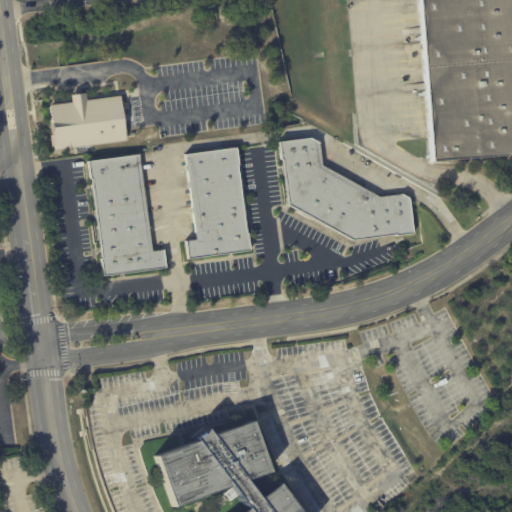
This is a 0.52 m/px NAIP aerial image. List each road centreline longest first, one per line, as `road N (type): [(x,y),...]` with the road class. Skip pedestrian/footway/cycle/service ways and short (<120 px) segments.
road 1 (residential): [(183,329),(365,302),(440,269),(511,218)]
road 2 (tertiary): [(78,511),(54,436),(18,171)]
road 3 (tertiary): [(16,161),(0,31)]
